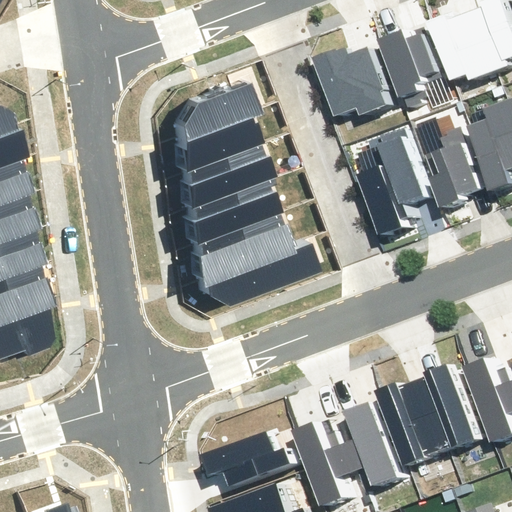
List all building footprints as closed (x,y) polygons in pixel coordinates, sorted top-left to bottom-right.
[(511,0),(495,0),(497,3),(482,8),(505,70),(511,67),(511,0)] [(461,9),(444,15),(466,77),(482,71),(485,78),(505,70),(482,8),(464,15),(461,9)] [(390,34),(412,96),(432,89),(426,73),(451,64),(439,30),(423,35),(419,24),(390,34)] [(327,53),(347,112),(372,103),(375,111),(403,101),(383,42),(365,49),(362,41),(327,53)] [(481,120),(505,184),(511,181),(511,97),(511,95),(493,102),(497,113),(481,120)] [(426,127),(455,204),(479,195),(477,191),(496,184),(474,124),(451,133),(446,119),(426,127)] [(370,167),(393,233),(427,221),(420,201),(438,195),(414,126),(389,134),(398,157),(370,167)] [(479,363),(506,437),(511,434),(511,380),(503,354),(479,363)] [(443,373),(430,379),(456,449),(491,436),(464,362),(442,370),(443,373)] [(390,386),(418,463),(456,449),(430,379),(417,384),(415,377),(390,386)] [(386,484),(411,475),(385,401),(361,410),(370,436),(355,442),(365,470),(379,465),(386,484)] [(307,429),(333,503),(359,493),(353,475),(365,470),(355,442),(340,447),(330,420),(307,429)] [(507,511),(502,496),(472,507),(474,511),(507,511)]
